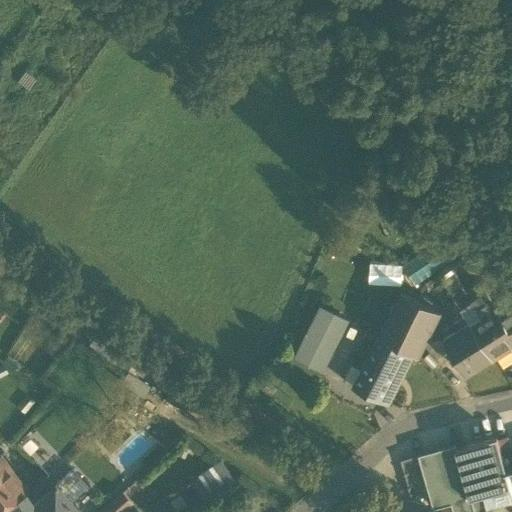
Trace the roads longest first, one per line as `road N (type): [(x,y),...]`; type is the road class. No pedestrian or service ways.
road 1 (track): [(406,511),(0,227)]
road 2 (residential): [(511,401),(409,426),(308,511)]
